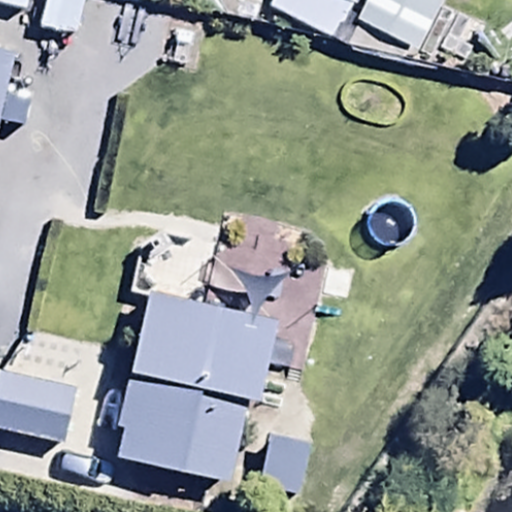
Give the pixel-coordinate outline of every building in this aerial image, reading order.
[(21,0),(0,0),(0,16),(17,20),(21,0)] [(350,0),(263,0),(260,6),(330,42),(350,0)] [(439,0),(360,0),(351,21),(416,51),(439,0)] [(0,121),(15,125),(20,103),(2,99),(15,46),(0,42),(0,121)] [(266,322),(141,289),(105,426),(113,428),(106,452),(214,481),(238,393),(246,395),(266,322)] [(66,389),(0,372),(0,436),(51,449),(66,389)]
